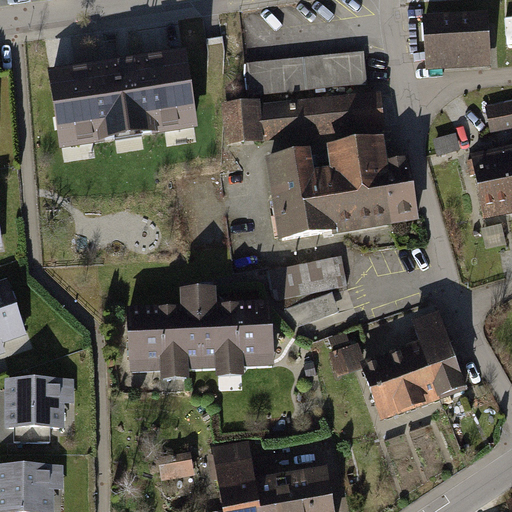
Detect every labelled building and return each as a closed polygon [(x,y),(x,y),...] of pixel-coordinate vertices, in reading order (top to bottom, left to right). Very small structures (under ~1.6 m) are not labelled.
[(426,16),(422,17),(424,50),(424,59),(425,71),(490,67),(487,13),(426,16)] [(200,128),(188,48),(48,70),(60,150),(200,128)] [(365,53),(242,67),(245,99),(369,85),(365,53)] [(381,91),(222,107),(226,147),(267,143),(385,131),(381,91)] [(494,132),(511,128),(511,100),(489,105),(494,132)] [(383,140),(336,148),(340,172),(311,178),(306,152),(273,158),(287,237),(398,216),(387,161),(383,140)] [(470,178),(477,212),(511,204),(511,155),(510,155),(499,157),(499,152),(485,154),(461,158),(465,179),(470,178)] [(404,158),(387,161),(398,216),(415,212),(404,158)] [(328,266),(267,278),(273,307),(334,295),(328,266)] [(8,281),(0,283),(0,354),(5,352),(2,343),(26,335),(8,281)] [(179,307),(117,308),(119,375),(274,371),(272,306),(217,308),(217,287),(179,288),(179,307)] [(363,364),(383,420),(467,390),(439,313),(415,322),(423,343),(363,364)] [(356,347),(334,354),(340,375),(363,367),(356,347)] [(75,380),(5,380),(5,430),(65,430),(65,404),(75,404),(75,380)] [(51,431),(14,431),(14,443),(51,443),(51,431)] [(224,511),(334,511),(328,474),(256,486),(249,447),(214,453),(224,511)] [(191,458),(158,463),(162,487),(195,481),(191,458)] [(64,466),(0,465),(0,511),(54,511),(54,490),(64,490),(64,466)]
